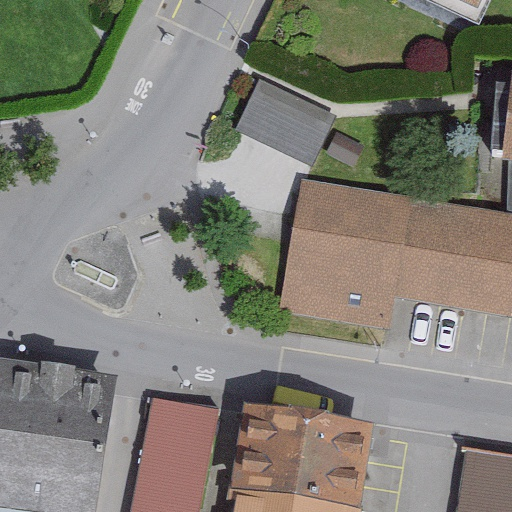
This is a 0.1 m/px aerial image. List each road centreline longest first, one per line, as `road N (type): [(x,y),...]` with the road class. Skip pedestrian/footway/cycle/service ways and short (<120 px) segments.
road 1 (residential): [(7,283),(123,344),(511,408)]
road 2 (residential): [(208,0),(193,32),(7,283)]
